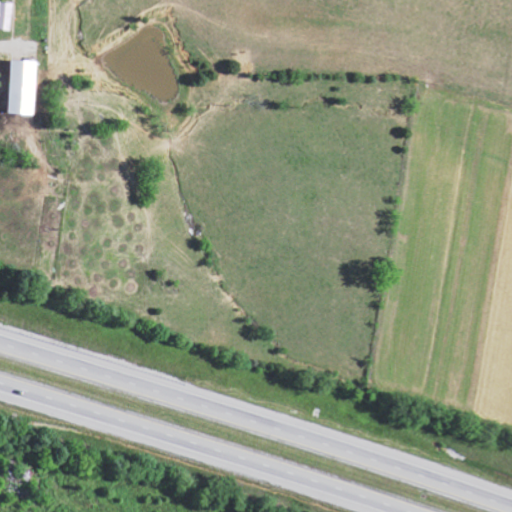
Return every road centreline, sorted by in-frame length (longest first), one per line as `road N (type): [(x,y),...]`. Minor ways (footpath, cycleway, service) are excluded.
road 1 (motorway): [(511,505),(0,340)]
road 2 (motorway): [(0,382),(412,511)]
